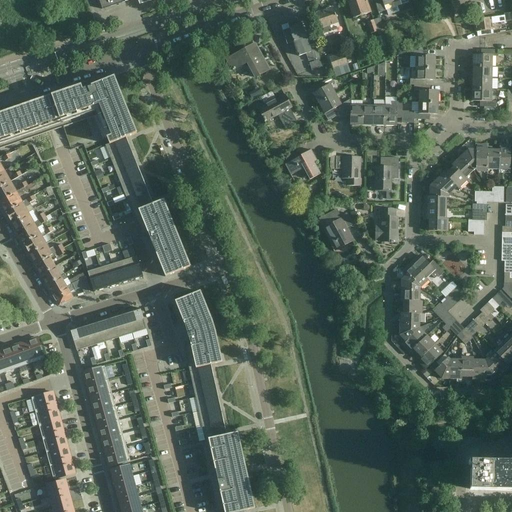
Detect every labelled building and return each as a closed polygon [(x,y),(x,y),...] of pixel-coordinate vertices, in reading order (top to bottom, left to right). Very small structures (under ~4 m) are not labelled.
[(126,2),(125,0),(98,0),(102,10),(126,2)] [(355,0),(348,3),(351,12),(353,19),(371,13),(367,2),(364,3),(363,0),(355,0)] [(374,0),(379,13),(387,10),(389,16),(411,8),(408,0),(374,0)] [(262,11),(266,22),(285,16),(282,6),(262,11)] [(316,14),(319,23),(323,34),(332,32),(330,25),(338,23),(333,8),(316,14)] [(504,16),(475,20),(475,21),(475,25),(477,32),(484,31),(492,30),(493,30),(492,24),(505,22),(511,21),(511,13),(504,14),(504,16)] [(289,29),(283,31),(287,44),(294,42),(299,56),(306,54),(309,62),(313,60),(314,61),(314,62),(309,63),(312,70),(322,67),(320,59),(316,48),(310,50),(303,29),(300,20),(296,21),(291,22),(292,23),(288,24),(289,29)] [(367,23),(371,34),(378,32),(374,20),(367,23)] [(249,57),(258,51),(251,37),(240,43),(244,50),(245,50),(249,57)] [(247,63),(255,78),(269,71),(269,70),(266,71),(258,56),(261,55),(258,51),(249,57),(245,50),(244,50),(241,52),(242,54),(238,56),(237,54),(226,60),(232,71),(247,63)] [(473,55),(472,67),(492,67),(492,56),(497,56),(497,50),(485,50),(485,55),(473,55)] [(416,57),(416,68),(435,69),(435,57),(423,57),(423,51),(417,51),(411,53),(411,57),(416,57)] [(330,58),(336,78),(351,73),(344,53),(330,58)] [(472,67),(472,78),(491,79),(492,67),(472,67)] [(410,86),(414,86),(422,86),(422,80),(434,81),(435,69),(416,68),(415,80),(410,80),(410,86)] [(0,148),(33,138),(48,132),(49,132),(60,128),(63,127),(86,119),(94,117),(98,115),(98,117),(103,129),(104,131),(107,138),(107,139),(109,144),(109,145),(126,138),(135,134),(136,134),(125,105),(114,77),(113,77),(92,86),(91,83),(81,86),(80,86),(66,91),(52,96),(38,101),(27,104),(23,106),(9,110),(0,113),(0,148)] [(472,78),(472,89),(491,90),(491,79),(472,78)] [(313,94),(319,104),(336,95),(330,85),(335,82),(333,79),(328,79),(321,83),(324,88),(313,94)] [(419,91),(418,102),(438,103),(438,91),(426,91),(426,86),(422,86),(414,86),(414,91),(419,91)] [(491,90),(472,89),(472,102),(484,102),(484,107),(496,108),(496,102),(491,101),(491,90)] [(267,95),(256,99),(258,105),(269,101),(267,95)] [(345,117),(345,113),(345,103),(342,105),(336,95),(319,104),(328,121),(335,117),(334,115),(337,113),(339,116),(339,117),(345,117)] [(285,96),(276,101),(255,113),(259,111),(263,119),(265,123),(278,115),(286,130),(298,123),(290,109),(291,108),(285,96)] [(350,126),(361,126),(362,106),(351,106),(351,100),(345,103),(345,113),(350,113),(350,126)] [(438,103),(418,102),(418,114),(414,114),(413,120),(425,120),(425,115),(438,115),(438,103)] [(361,126),(373,126),(373,107),(362,106),(361,126)] [(373,126),(384,126),(385,107),(373,107),(373,126)] [(385,107),(384,126),(396,126),(397,118),(397,107),(396,107),(385,107)] [(109,144),(105,146),(111,160),(131,151),(126,138),(109,145),(109,144)] [(476,144),(476,150),(475,169),(477,171),(487,172),(487,170),(487,148),(478,148),(478,145),(476,144)] [(498,145),(498,150),(499,150),(498,168),(510,168),(511,148),(501,148),(501,145),(498,145)] [(330,155),(329,146),(321,147),(322,156),(330,155)] [(487,147),(487,148),(487,170),(498,170),(498,167),(498,168),(499,150),(498,150),(490,150),(490,147),(487,147)] [(303,169),(307,176),(310,180),(321,174),(312,159),(315,157),(311,150),(301,156),(288,163),(294,174),(303,169)] [(458,155),(460,157),(473,171),(475,169),(476,150),(467,150),(462,155),(460,153),(458,155)] [(131,151),(111,160),(116,173),(136,165),(131,151)] [(12,158),(9,154),(3,157),(5,162),(12,158)] [(337,157),(336,167),(336,169),(342,169),(342,179),(347,179),(347,186),(360,186),(361,157),(343,157),(337,157)] [(449,163),(453,167),(467,181),(467,180),(466,179),(473,171),(460,157),(453,163),(451,161),(449,163)] [(375,189),(391,190),(391,176),(394,176),(394,179),(398,179),(399,158),(381,158),(380,168),(371,168),(375,168),(375,189)] [(136,165),(116,173),(121,186),(142,178),(136,165)] [(443,173),(458,189),(467,181),(453,167),(447,173),(445,171),(443,173)] [(0,187),(11,182),(5,171),(0,173),(0,187)] [(433,179),(435,181),(449,195),(456,187),(458,189),(443,173),(437,179),(435,177),(433,179)] [(142,178),(121,186),(127,200),(147,191),(142,178)] [(426,198),(427,198),(427,197),(449,197),(449,195),(435,181),(429,187),(429,195),(426,195),(426,198)] [(11,182),(0,187),(0,201),(16,192),(11,182)] [(24,193),(21,189),(16,192),(0,201),(0,203),(5,212),(22,202),(20,198),(25,194),(24,193)] [(147,191),(127,200),(132,213),(152,205),(147,191)] [(423,206),(423,208),(446,209),(446,198),(449,198),(449,197),(427,197),(427,198),(427,206),(423,206)] [(29,203),(27,199),(22,202),(5,212),(11,223),(28,213),(25,208),(31,205),(30,203),(29,203)] [(152,205),(132,213),(141,236),(148,233),(165,277),(190,267),(189,266),(186,267),(184,261),(187,260),(181,244),(178,245),(175,239),(178,238),(175,230),(172,231),(169,225),(172,223),(163,200),(152,205)] [(472,205),(472,209),(480,210),(480,215),(486,215),(487,205),(472,205)] [(423,220),(429,220),(448,220),(448,219),(445,219),(446,209),(423,208),(423,209),(424,209),(424,216),(426,216),(426,218),(423,217),(423,220)] [(472,221),(474,221),(480,221),(480,215),(480,210),(472,209),(472,221)] [(28,213),(11,223),(15,230),(17,232),(17,233),(34,223),(39,221),(37,217),(33,210),(28,213)] [(337,210),(319,220),(320,220),(324,228),(324,229),(329,239),(332,244),(335,250),(336,251),(337,250),(339,249),(342,253),(338,255),(350,249),(348,244),(353,241),(346,229),(353,225),(347,213),(340,217),(337,210)] [(376,227),(376,230),(376,240),(381,240),(381,242),(391,242),(391,243),(395,243),(395,242),(397,242),(397,233),(395,233),(396,224),(397,224),(397,218),(395,218),(395,210),(376,210),(380,210),(380,218),(381,218),(381,227),(376,227)] [(429,220),(428,229),(425,229),(425,232),(448,232),(448,220),(429,220)] [(34,223),(17,233),(18,234),(19,237),(23,244),(40,234),(45,231),(41,224),(39,221),(34,223)] [(502,239),(502,244),(511,244),(511,233),(511,239),(502,239)] [(46,244),(40,234),(23,244),(29,254),(46,244)] [(49,250),(46,244),(29,254),(35,265),(53,254),(57,252),(63,249),(61,245),(56,248),(55,247),(49,250)] [(511,244),(502,244),(502,250),(511,250),(511,256),(511,255),(511,244)] [(56,259),(53,254),(35,265),(41,275),(55,267),(52,262),(56,259)] [(125,260),(131,281),(144,277),(137,256),(125,260)] [(413,261),(411,262),(426,278),(431,274),(434,278),(437,276),(439,278),(444,273),(433,261),(429,264),(422,256),(415,263),(413,261)] [(113,264),(119,285),(131,281),(125,260),(113,264)] [(403,271),(406,275),(407,274),(420,288),(421,288),(419,286),(426,278),(411,262),(411,263),(413,265),(407,271),(405,269),(403,271)] [(101,268),(107,288),(119,285),(113,264),(101,268)] [(61,277),(55,267),(41,275),(47,285),(61,277)] [(94,292),(107,288),(101,268),(88,272),(94,292)] [(84,272),(79,275),(73,279),(74,281),(77,279),(78,281),(80,280),(81,279),(86,277),(84,272)] [(397,291),(401,291),(401,290),(420,291),(420,288),(407,274),(406,275),(401,280),(401,288),(397,288),(397,291)] [(67,279),(64,275),(61,277),(47,285),(53,295),(67,287),(63,281),(67,279)] [(91,293),(86,277),(81,279),(80,280),(84,295),(91,293)] [(502,290),(505,293),(511,292),(511,283),(504,283),(504,288),(502,290)] [(75,290),(73,284),(71,285),(70,285),(67,287),(53,295),(59,306),(73,298),(70,293),(75,290)] [(457,287),(453,291),(461,300),(465,296),(457,287)] [(397,302),(403,303),(403,302),(422,303),(422,302),(420,302),(420,291),(401,290),(401,291),(400,300),(397,299),(397,302)] [(461,300),(453,291),(448,295),(452,299),(457,304),(461,300)] [(496,295),(503,302),(499,306),(503,310),(507,306),(510,309),(511,306),(511,302),(501,291),(496,295)] [(200,292),(175,302),(184,325),(190,344),(184,346),(189,370),(211,365),(222,363),(216,339),(213,339),(212,333),(215,332),(212,321),(209,322),(206,316),(209,315),(203,299),(200,301),(197,294),(200,293),(200,292)] [(503,302),(496,295),(492,299),(499,306),(503,302)] [(457,304),(452,299),(449,303),(453,307),(457,304)] [(399,314),(400,314),(400,313),(422,314),(422,303),(403,302),(403,303),(402,311),(399,311),(399,314)] [(495,310),(488,303),(484,307),(491,314),(495,310)] [(443,308),(440,311),(444,316),(448,312),(443,308)] [(140,309),(126,313),(132,334),(134,340),(148,336),(140,309)] [(444,316),(441,319),(446,325),(450,329),(456,336),(457,337),(461,333),(464,330),(463,329),(448,312),(444,316)] [(112,317),(118,338),(132,334),(126,313),(112,317)] [(397,322),(397,325),(419,325),(419,314),(422,314),(400,313),(400,314),(400,322),(397,322)] [(98,321),(105,342),(118,338),(112,317),(98,321)] [(84,326),(91,347),(105,342),(98,321),(84,326)] [(469,325),(473,329),(478,325),(474,321),(469,325)] [(399,335),(405,341),(417,329),(417,330),(419,328),(419,325),(397,325),(397,327),(400,327),(399,335)] [(77,351),(91,347),(84,326),(70,330),(77,351)] [(409,354),(413,350),(413,349),(425,338),(425,337),(417,330),(417,329),(405,341),(403,343),(410,350),(407,352),(409,354)] [(417,358),(419,360),(435,344),(426,335),(425,337),(425,338),(413,349),(413,350),(419,356),(417,358)] [(511,336),(511,335),(503,343),(511,352),(511,336)] [(37,338),(24,343),(31,364),(45,359),(38,341),(37,338)] [(24,343),(11,347),(18,368),(31,364),(24,343)] [(511,352),(503,343),(495,351),(508,365),(509,365),(511,361),(511,352)] [(435,344),(419,360),(420,360),(426,366),(423,368),(425,370),(441,355),(433,346),(435,345),(435,344)] [(11,347),(0,350),(0,358),(5,373),(18,368),(11,347)] [(487,359),(486,359),(502,376),(502,375),(502,374),(508,368),(510,371),(511,369),(511,368),(509,365),(508,365),(495,351),(494,352),(496,353),(488,360),(487,359)] [(441,379),(450,379),(450,360),(448,358),(432,373),(434,375),(436,373),(441,379)] [(461,383),(462,377),(461,377),(461,358),(461,360),(450,360),(450,379),(459,380),(459,383),(461,383)] [(473,381),(473,380),(473,358),(461,358),(461,377),(462,377),(470,377),(470,381),(473,381)] [(473,380),(482,380),(482,383),(484,383),(484,380),(484,361),(473,360),(473,358),(473,380)] [(486,359),(484,361),(484,380),(492,380),(498,375),(500,377),(502,376),(486,359)] [(211,365),(189,370),(192,384),(214,379),(211,365)] [(87,386),(108,380),(104,367),(83,372),(87,386)] [(214,379),(192,384),(195,398),(217,393),(214,379)] [(90,400),(112,394),(108,380),(87,386),(90,400)] [(32,400),(26,402),(30,413),(35,412),(57,406),(53,392),(32,398),(32,400)] [(217,393),(195,398),(198,412),(220,407),(217,393)] [(94,413),(115,407),(112,394),(90,400),(94,413)] [(60,420),(57,406),(35,412),(39,425),(60,420)] [(97,426),(119,421),(115,407),(94,413),(97,426)] [(220,407),(198,412),(202,426),(223,421),(220,407)] [(43,439),(64,433),(60,420),(39,425),(43,439)] [(101,440),(123,434),(119,421),(97,426),(101,440)] [(223,421),(202,426),(205,440),(226,435),(223,421)] [(68,446),(64,433),(43,439),(46,452),(68,446)] [(226,435),(205,440),(210,465),(214,464),(223,507),(224,511),(240,511),(245,511),(254,509),(254,508),(251,508),(249,502),(252,501),(249,484),(246,485),(244,478),(247,477),(244,464),(241,465),(240,458),(243,458),(237,433),(226,435)] [(126,447),(123,434),(101,440),(105,453),(126,447)] [(46,452),(50,466),(71,460),(68,446),(46,452)] [(126,447),(105,453),(108,467),(130,461),(126,447)] [(71,460),(50,466),(54,479),(75,474),(71,460)] [(511,465),(470,464),(469,489),(511,490),(511,465)] [(111,471),(114,481),(132,476),(129,465),(111,471)] [(132,476),(114,481),(116,492),(135,487),(142,485),(139,475),(132,477),(132,476)] [(47,485),(50,497),(69,492),(65,480),(47,485)] [(138,497),(135,487),(116,492),(119,502),(138,497)] [(72,503),(69,492),(50,497),(53,508),(72,503)] [(124,511),(141,508),(138,497),(119,502),(121,511),(124,511)] [(74,511),(72,503),(53,508),(54,511),(74,511)]
